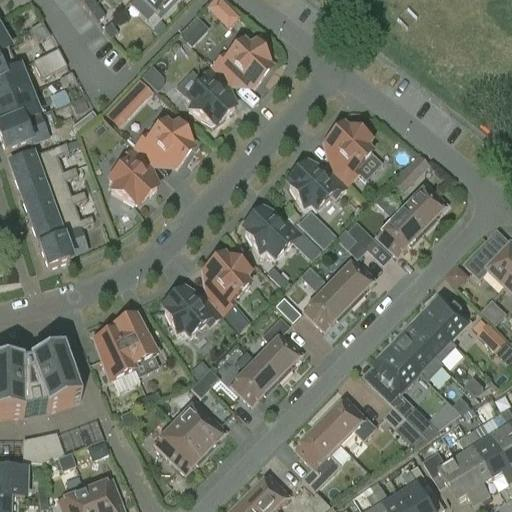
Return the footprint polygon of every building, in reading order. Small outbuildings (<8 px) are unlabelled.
[(89,16),(97,10),(90,0),(82,6),(89,16)] [(139,0),(155,15),(162,8),(163,10),(172,0),(139,0)] [(220,0),(219,0),(208,11),(228,33),(240,21),(220,0)] [(362,12),(350,0),(321,0),(346,26),(362,12)] [(350,0),(362,12),(374,0),(350,0)] [(104,20),(97,10),(89,16),(96,25),(104,20)] [(462,13),(457,19),(467,27),(472,20),(462,13)] [(206,35),(195,24),(178,41),(189,52),(206,35)] [(466,68),(489,39),(472,26),(449,55),(466,68)] [(45,34),(41,27),(29,33),(33,40),(45,34)] [(102,34),(104,37),(109,43),(117,38),(110,28),(102,34)] [(45,34),(33,40),(36,46),(37,47),(49,40),(48,40),(45,34)] [(489,39),(466,68),(483,81),(506,52),(489,39)] [(437,45),(430,55),(436,60),(443,50),(437,45)] [(222,61),(210,73),(228,90),(238,80),(253,94),(268,71),(254,48),(247,52),(242,47),(225,64),(222,61)] [(7,53),(5,50),(0,53),(0,82),(17,74),(7,53)] [(57,54),(33,67),(42,84),(66,71),(57,54)] [(466,68),(449,55),(426,84),(427,84),(443,97),(466,68)] [(466,68),(443,97),(460,110),(483,81),(466,68)] [(163,91),(163,83),(151,72),(140,83),(157,98),(163,91)] [(218,101),(228,90),(210,73),(198,85),(202,88),(185,105),(191,111),(187,118),(210,131),(233,115),(218,101)] [(0,82),(0,108),(27,97),(17,74),(0,82)] [(74,84),(70,77),(59,84),(63,91),(74,84)] [(489,86),(481,96),(488,100),(495,91),(489,86)] [(0,133),(36,119),(27,97),(0,108),(0,131),(0,133),(0,132),(0,133)] [(70,106),(76,118),(87,114),(81,101),(70,106)] [(115,108),(102,121),(112,131),(125,118),(115,108)] [(97,123),(91,116),(71,132),(77,138),(97,123)] [(45,141),(36,119),(0,133),(0,144),(5,157),(45,141)] [(144,141),(133,153),(151,170),(161,160),(176,174),(191,151),(177,128),(170,132),(164,127),(148,144),(144,141)] [(338,163),(328,174),(346,191),(358,179),(354,176),(371,159),(365,153),(369,146),(346,133),(323,149),(338,163)] [(9,170),(18,193),(61,177),(55,162),(68,157),(67,156),(80,151),(77,144),(65,149),(9,170)] [(140,181),(151,170),(133,153),(121,165),(124,168),(108,185),(113,191),(110,198),(133,211),(155,195),(140,181)] [(346,191),(328,174),(318,184),(303,170),(288,193),(302,216),(309,211),(314,217),(331,200),(334,203),(346,191)] [(61,177),(18,193),(26,215),(69,199),(64,186),(77,182),(74,174),(61,178),(61,177)] [(401,197),(411,187),(402,178),(392,188),(401,197)] [(425,191),(400,217),(422,239),(435,226),(433,224),(447,210),(446,209),(445,210),(425,191)] [(69,199),(26,215),(34,238),(77,222),(73,210),(85,205),(82,197),(70,202),(69,199)] [(282,221),(273,230),(259,216),(244,239),(258,262),(264,257),(273,266),(300,238),(282,221)] [(297,230),(322,255),(335,242),(310,217),(297,230)] [(409,252),(422,239),(400,217),(375,243),(394,262),(393,264),(394,264),(408,250),(409,252)] [(79,226),(77,222),(34,238),(47,273),(68,266),(64,253),(81,247),(77,234),(92,229),(90,222),(79,226)] [(355,229),(346,238),(356,247),(365,255),(373,247),(355,229)] [(365,255),(356,247),(346,238),(344,236),(336,245),(347,256),(356,264),(365,255)] [(502,260),(488,246),(472,263),(503,293),(511,283),(511,251),(502,260)] [(226,263),(202,276),(216,292),(205,301),(221,320),(234,309),(231,306),(249,290),(244,284),(248,277),(226,263)] [(353,266),(328,292),(350,313),(362,300),(361,298),(375,284),(374,283),(372,285),(353,266)] [(269,282),(282,296),(289,289),(275,276),(269,282)] [(511,283),(503,293),(511,300),(511,326),(511,327),(511,328),(511,283)] [(337,326),(350,313),(328,292),(302,318),(322,336),(320,338),(321,339),(335,325),(337,326)] [(221,320),(205,301),(194,311),(180,296),(163,317),(175,341),(182,337),(187,343),(205,328),(209,331),(221,320)] [(443,303),(426,320),(451,345),(468,327),(460,319),(462,317),(461,317),(455,311),(455,309),(452,312),(443,303)] [(497,328),(508,317),(493,303),(482,314),(497,328)] [(291,329),(299,321),(282,304),(274,312),(291,329)] [(409,337),(434,362),(451,345),(426,320),(409,337)] [(134,322),(112,332),(133,377),(134,376),(132,372),(153,362),(134,322)] [(270,351),(255,366),(277,388),(290,375),(288,373),(302,359),(301,358),(300,359),(280,341),(288,333),(279,325),(261,343),(270,351)] [(507,347),(488,328),(476,340),(495,359),(507,347)] [(133,377),(112,332),(111,333),(113,337),(94,347),(112,387),(117,398),(138,387),(133,377)] [(434,362),(409,337),(392,355),(418,379),(434,362)] [(0,421),(23,421),(23,420),(45,416),(45,417),(72,407),(66,390),(73,387),(62,355),(27,367),(28,369),(21,370),(21,368),(0,368),(0,421)] [(400,397),(418,379),(392,355),(375,372),(385,381),(382,384),(384,384),(390,390),(389,391),(392,389),(400,397)] [(264,401),(277,388),(255,366),(230,392),(249,411),(248,413),(249,414),(263,399),(264,401)] [(217,384),(208,376),(190,394),(199,403),(217,384)] [(464,391),(475,401),(483,393),(473,383),(464,391)] [(157,396),(145,401),(148,410),(160,405),(157,396)] [(137,415),(148,410),(145,401),(133,406),(137,415)] [(364,445),(375,433),(347,406),(348,404),(348,403),(334,418),(332,416),(319,429),(341,451),(355,436),(364,445)] [(405,423),(415,413),(404,403),(394,413),(405,423)] [(468,410),(461,403),(452,411),(460,419),(468,410)] [(194,409),(174,429),(206,461),(215,451),(213,450),(226,437),(225,436),(224,438),(194,409)] [(395,433),(405,423),(394,413),(384,423),(395,433)] [(426,443),(438,435),(415,413),(405,423),(426,443)] [(472,413),(464,419),(468,425),(476,419),(472,413)] [(511,419),(509,414),(501,418),(511,435),(511,419)] [(136,428),(131,417),(120,422),(125,433),(136,428)] [(511,435),(501,418),(493,423),(502,437),(492,443),(511,474),(511,435)] [(88,446),(99,445),(97,424),(80,426),(81,437),(87,436),(88,446)] [(197,470),(206,461),(174,429),(153,450),(183,479),(182,481),(195,469),(197,470)] [(314,496),(339,471),(330,462),(341,451),(319,429),(306,442),(308,443),(294,457),(295,458),(296,457),(314,475),(303,486),(314,496)] [(508,489),(511,486),(511,474),(492,443),(482,449),(473,436),(466,440),(494,485),(502,479),(508,489)] [(484,491),(494,485),(466,440),(458,445),(466,459),(457,465),(482,505),(490,500),(484,491)] [(22,469),(40,469),(63,460),(56,441),(22,448),(22,469)] [(90,465),(107,459),(103,448),(86,454),(90,465)] [(473,510),(482,505),(457,465),(446,471),(438,458),(430,463),(457,507),(467,501),(473,510)] [(74,472),(69,460),(57,465),(62,476),(74,472)] [(24,476),(0,475),(0,500),(13,501),(13,502),(23,502),(24,476)] [(410,493),(399,500),(407,511),(432,511),(409,476),(402,481),(410,493)] [(247,511),(279,511),(289,502),(270,483),(271,481),(257,495),(255,493),(242,506),(247,511)] [(120,511),(111,486),(83,497),(89,511),(120,511)] [(407,511),(399,500),(389,506),(377,487),(370,492),(374,498),(382,511),(407,511)] [(36,489),(38,502),(46,501),(44,488),(36,489)] [(89,511),(83,497),(56,507),(58,511),(89,511)] [(371,511),(382,511),(374,498),(366,503),(371,511)] [(310,511),(327,511),(329,511),(318,499),(308,510),(310,511)] [(0,500),(0,511),(12,511),(13,502),(13,501),(0,500)] [(47,511),(46,501),(38,502),(39,511),(47,511)]
